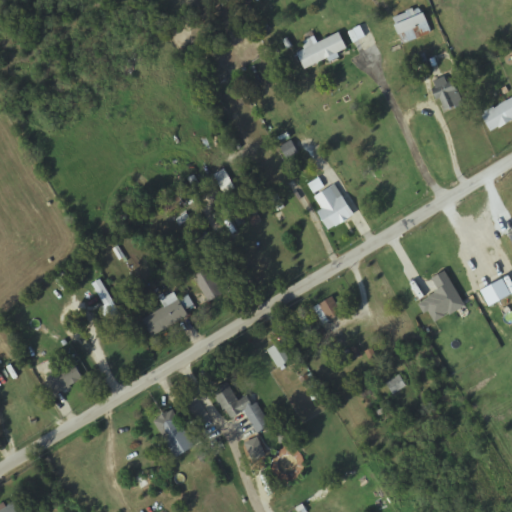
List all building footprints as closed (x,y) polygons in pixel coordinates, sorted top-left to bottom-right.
[(402,44),(394,25),(395,24),(393,18),(405,12),(405,11),(411,8),(412,9),(418,6),(421,13),(422,12),(430,31),(402,44)] [(304,69),(296,53),(308,47),(305,40),(314,36),(317,43),(339,32),(346,48),(337,53),(339,57),(329,62),(327,58),(304,69)] [(417,74),(430,71),(426,57),(413,61),(417,74)] [(463,104),(455,108),(455,106),(444,111),(439,98),(436,100),(431,89),(436,87),(433,80),(443,76),(446,83),(453,80),(463,104)] [(490,131),(481,116),(511,96),(511,119),(499,128),(497,126),(490,131)] [(291,140),(298,152),(287,159),(279,146),(291,140)] [(248,159),(269,191),(289,178),(269,146),(248,159)] [(318,177),(324,186),(313,193),(307,184),(318,177)] [(334,183),(354,214),(335,226),(334,225),(328,229),(316,211),(321,208),(314,196),(334,183)] [(135,228),(152,217),(145,206),(128,216),(135,228)] [(204,255),(215,248),(206,232),(194,239),(204,255)] [(208,301),(195,279),(210,270),(223,292),(208,301)] [(444,271),(465,306),(449,315),(448,312),(444,314),(445,316),(434,322),(428,311),(424,314),(418,304),(424,301),(423,300),(428,297),(434,293),(433,292),(437,289),(431,279),(444,271)] [(99,279),(119,312),(111,316),(110,314),(105,317),(100,308),(105,305),(92,283),(99,279)] [(331,296),(335,302),(337,301),(340,307),(338,308),(341,313),(329,320),(319,304),(331,296)] [(151,335),(142,319),(163,306),(164,307),(178,299),(187,315),(165,329),(164,327),(151,335)] [(266,348),(281,340),(292,358),(277,367),(266,348)] [(46,378),(72,362),(82,378),(56,394),(46,378)] [(406,387),(400,377),(387,385),(393,396),(406,387)] [(231,417),(214,389),(227,381),(238,399),(246,395),(252,404),(256,401),(270,425),(257,433),(243,410),(231,417)] [(153,420),(159,417),(158,416),(167,411),(168,411),(172,409),(185,430),(166,441),(153,420)] [(0,511),(0,502),(3,501),(5,505),(22,494),(33,511),(0,511)]
